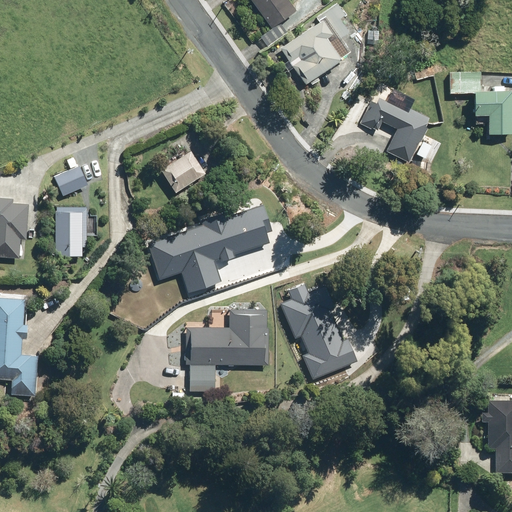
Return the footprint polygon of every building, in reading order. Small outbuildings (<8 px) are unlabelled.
[(288,0),(251,0),(273,29),(297,12),(288,0)] [(317,23),(279,49),(288,63),(296,57),(299,61),(291,66),(304,85),(308,82),(310,85),(311,85),(318,80),(316,77),(341,60),(339,57),(346,52),(338,40),(348,34),(338,20),(344,16),(344,15),(337,4),(315,19),(315,20),(317,23)] [(476,94),(476,116),(476,117),(490,117),(490,135),(511,135),(511,92),(505,92),(505,87),(495,87),(495,92),(482,92),(482,73),(450,73),(450,94),(476,94)] [(372,128),(378,131),(383,123),(397,130),(386,152),(408,163),(409,164),(420,143),(421,143),(428,129),(426,128),(431,119),(410,108),(409,110),(407,113),(407,112),(403,110),(389,103),(379,98),(377,104),(372,102),(371,101),(360,124),(371,130),(371,129),(372,128)] [(191,149),(162,168),(177,191),(206,172),(191,149)] [(224,167),(220,160),(214,164),(218,171),(224,167)] [(54,178),(63,198),(88,186),(80,166),(54,178)] [(0,256),(20,258),(21,238),(25,238),(27,239),(29,203),(14,202),(14,199),(0,197),(0,256)] [(83,213),(56,212),(55,258),(82,258),(83,213)] [(0,378),(12,380),(11,394),(36,396),(39,355),(22,354),(23,338),(26,338),(27,323),(23,323),(25,298),(0,296),(0,378)] [(215,391),(215,365),(266,365),(266,309),(229,309),(229,327),(186,327),(186,364),(191,364),(191,391),(215,391)] [(173,402),(185,402),(185,392),(173,392),(173,394),(170,394),(170,399),(173,399),(173,402)] [(481,426),(487,427),(486,452),(494,452),(494,474),(511,474),(511,404),(487,404),(487,416),(481,416),(481,426)] [(497,482),(502,489),(507,485),(503,478),(497,482)]
